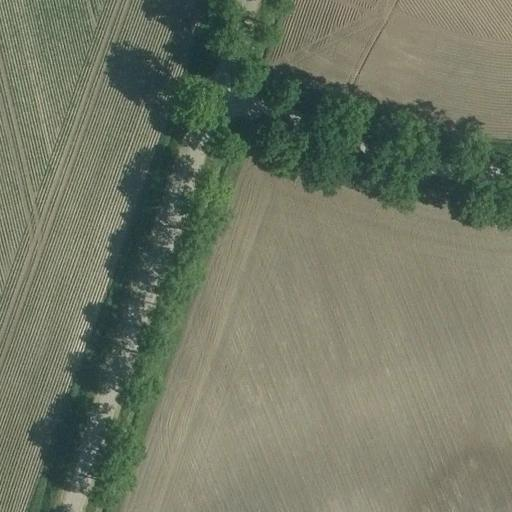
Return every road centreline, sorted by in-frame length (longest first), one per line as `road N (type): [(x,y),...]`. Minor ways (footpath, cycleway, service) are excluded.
road 1 (unclassified): [(72,511),(213,96)]
road 2 (unclassified): [(213,96),(414,159),(511,174)]
